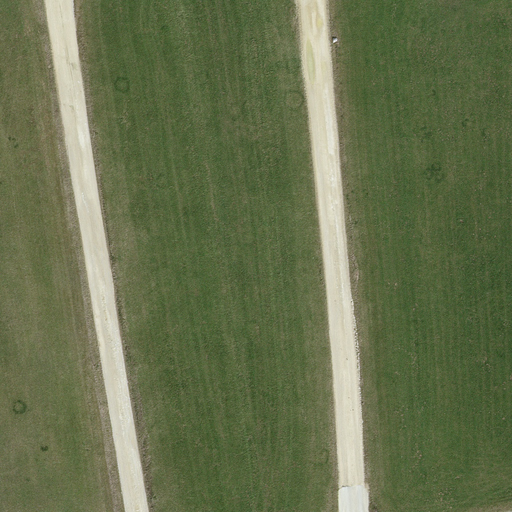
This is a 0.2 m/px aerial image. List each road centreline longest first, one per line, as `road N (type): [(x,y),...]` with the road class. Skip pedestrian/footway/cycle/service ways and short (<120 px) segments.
road 1 (track): [(57,0),(134,511)]
road 2 (track): [(354,511),(309,0)]
